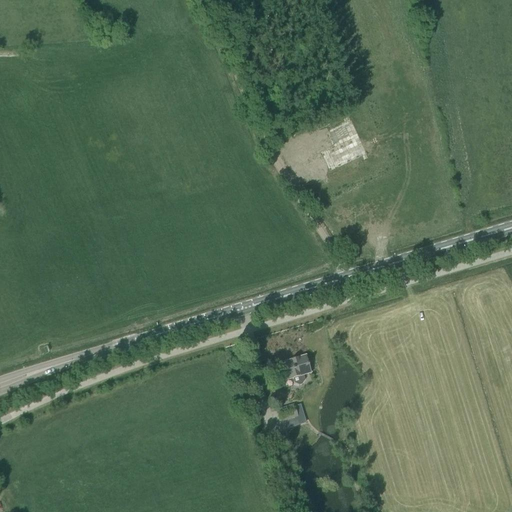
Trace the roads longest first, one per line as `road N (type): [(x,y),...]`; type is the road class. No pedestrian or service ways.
road 1 (secondary): [(38,372),(511,226)]
road 2 (track): [(206,0),(261,140),(347,275)]
